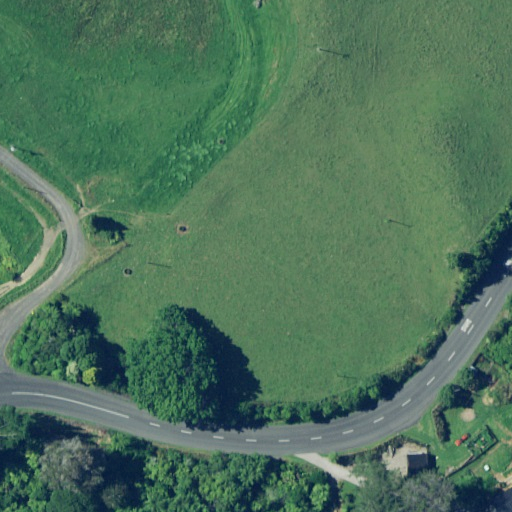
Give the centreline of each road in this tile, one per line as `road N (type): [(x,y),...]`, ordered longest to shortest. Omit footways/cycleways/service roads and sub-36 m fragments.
road 1 (unclassified): [(511,257),(432,376),(366,422),(332,433),(229,434),(50,393),(0,392)]
road 2 (unclassified): [(0,331),(52,279),(68,233),(63,208),(0,153)]
